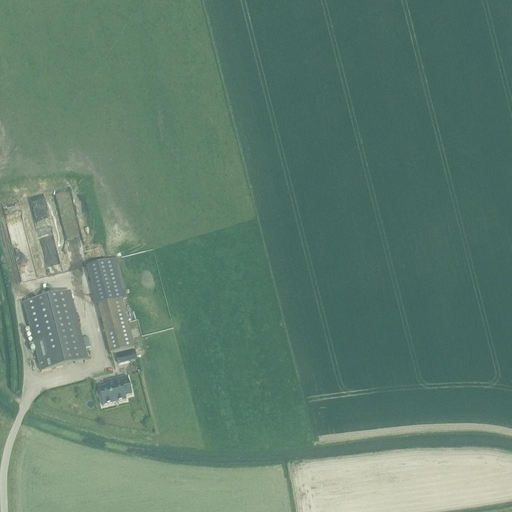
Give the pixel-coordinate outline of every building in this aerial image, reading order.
[(71,215),(86,212),(80,184),(65,188),(71,215)] [(117,259),(86,267),(96,306),(98,306),(122,300),(127,298),(117,259)] [(87,361),(69,293),(24,304),(41,373),(87,361)] [(134,349),(122,300),(98,306),(111,355),(134,349)] [(132,395),(127,376),(109,381),(110,386),(98,389),(103,407),(126,401),(125,397),(132,395)]
